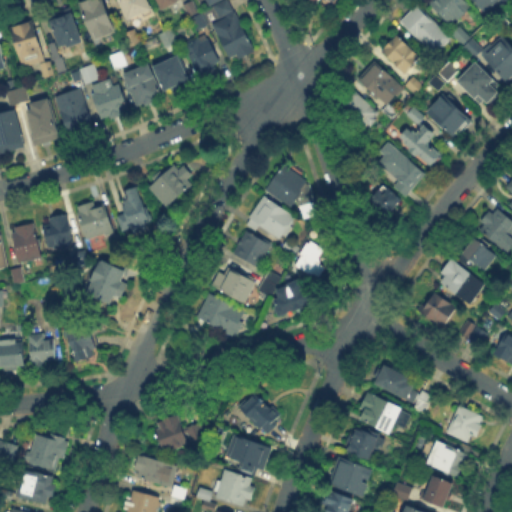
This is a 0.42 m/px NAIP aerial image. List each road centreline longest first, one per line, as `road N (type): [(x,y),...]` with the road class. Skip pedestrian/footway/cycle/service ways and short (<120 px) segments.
road 1 (residential): [(82,511),(121,387),(192,239),(274,105),(367,0)]
road 2 (residential): [(281,511),(310,428),(370,309),(447,202),(511,130)]
road 3 (residential): [(0,403),(209,369),(301,341),(352,339)]
road 4 (residential): [(264,0),(308,104),(370,309)]
road 5 (residential): [(0,188),(110,156),(229,104),(274,105)]
road 6 (residential): [(370,309),(511,402)]
